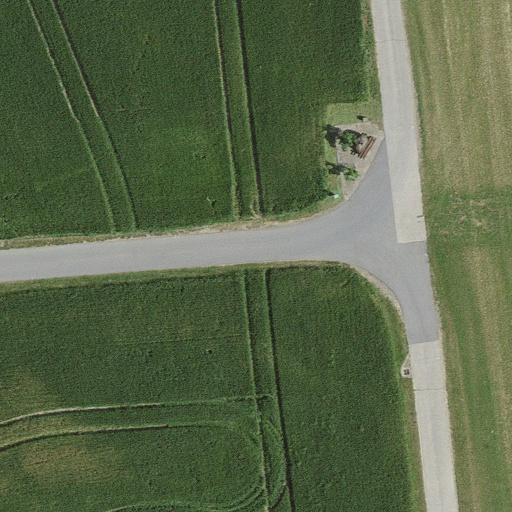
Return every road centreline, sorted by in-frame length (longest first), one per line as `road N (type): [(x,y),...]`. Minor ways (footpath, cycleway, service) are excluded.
road 1 (unclassified): [(423,234),(0,271)]
road 2 (unclassified): [(423,234),(452,511)]
road 3 (unclassified): [(395,0),(423,234)]
